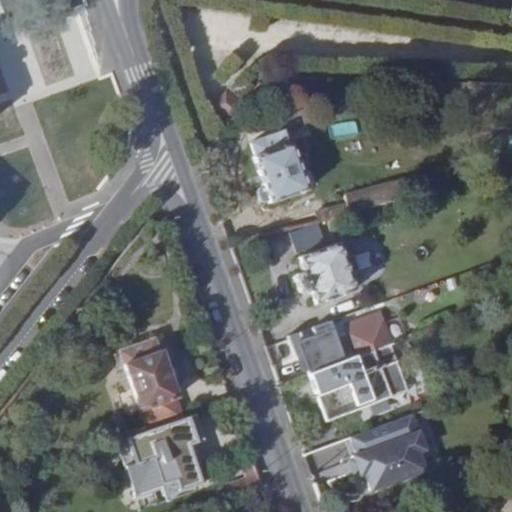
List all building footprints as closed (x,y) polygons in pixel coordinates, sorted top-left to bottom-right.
[(231,90),(243,101),(254,86),(242,77),(231,90)] [(223,106),(218,113),(226,120),(232,114),(223,106)] [(208,110),(201,118),(206,122),(200,130),(211,139),(224,123),(208,110)] [(206,122),(201,118),(195,126),(200,130),(206,122)] [(269,205),(307,191),(291,149),(288,151),(283,137),(251,149),(256,162),(253,163),(269,205)] [(345,196),(350,215),(420,196),(416,178),(345,196)] [(316,307),(354,293),(337,245),(299,258),(304,274),(293,277),(300,297),(311,293),(316,307)] [(347,326),(357,357),(388,346),(395,343),(384,313),(347,326)] [(120,352),(148,431),(182,419),(174,397),(178,396),(161,350),(158,351),(154,339),(120,352)] [(357,357),(309,374),(325,419),(332,416),(333,420),(365,408),(364,405),(404,390),(388,346),(357,357)] [(418,415),(356,437),(363,453),(358,455),(365,475),(370,474),(376,490),(431,470),(424,452),(431,450),(418,415)] [(196,447),(189,424),(117,446),(134,501),(153,495),(157,508),(207,493),(198,465),(192,466),(187,450),(196,447)] [(356,437),(352,438),(358,455),(363,453),(356,437)]
